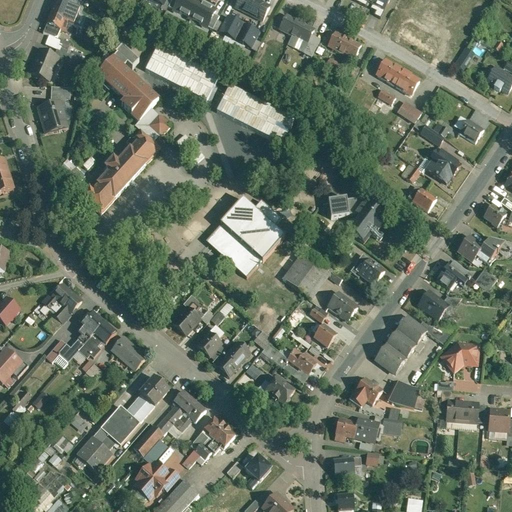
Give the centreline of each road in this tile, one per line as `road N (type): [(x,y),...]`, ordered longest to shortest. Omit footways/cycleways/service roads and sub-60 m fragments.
road 1 (residential): [(312,480),(309,444),(319,402),(511,136)]
road 2 (residential): [(312,480),(72,271),(58,247)]
road 3 (residential): [(298,0),(511,124)]
road 4 (residential): [(58,247),(0,62)]
